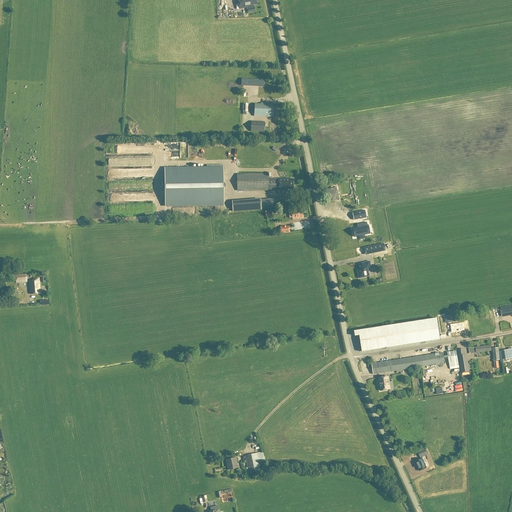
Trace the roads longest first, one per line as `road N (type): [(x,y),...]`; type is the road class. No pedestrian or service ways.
road 1 (tertiary): [(351,358),(273,0)]
road 2 (tertiary): [(419,511),(351,358)]
road 3 (unclassified): [(351,358),(511,332)]
road 4 (track): [(350,355),(283,401),(249,442)]
